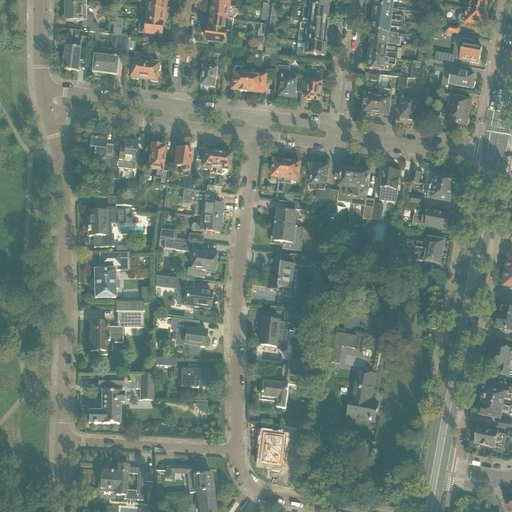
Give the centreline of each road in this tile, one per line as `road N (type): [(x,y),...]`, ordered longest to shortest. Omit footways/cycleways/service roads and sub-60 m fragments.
road 1 (unclassified): [(59,440),(64,254),(46,110)]
road 2 (unclassified): [(236,450),(235,290),(253,135)]
road 3 (secondary): [(493,156),(436,461)]
road 4 (residential): [(59,440),(236,450)]
road 5 (unclassified): [(493,156),(338,136)]
road 6 (residential): [(354,511),(262,494),(245,483),(236,450)]
road 7 (unclassified): [(354,0),(338,136)]
road 8 (unclassified): [(176,106),(41,89)]
road 9 (unclassified): [(46,110),(174,126)]
